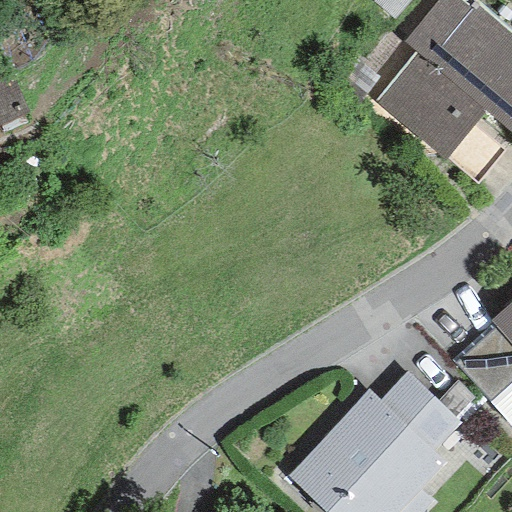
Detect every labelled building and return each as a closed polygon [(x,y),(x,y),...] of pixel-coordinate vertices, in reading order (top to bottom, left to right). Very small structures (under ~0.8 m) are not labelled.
[(465,6),(457,0),(438,0),(403,43),(414,52),(371,100),(443,161),(484,110),(509,131),(511,127),(511,34),(471,0),(465,6)] [(0,69),(0,124),(26,114),(6,67),(0,69)] [(511,299),(489,320),(492,324),(511,346),(511,299)] [(511,427),(511,346),(492,324),(451,360),(511,427)] [(404,372),(377,400),(433,453),(460,425),(404,372)] [(377,400),(366,390),(286,476),(324,511),(425,511),(433,504),(419,491),(445,464),(433,453),(377,400)]
